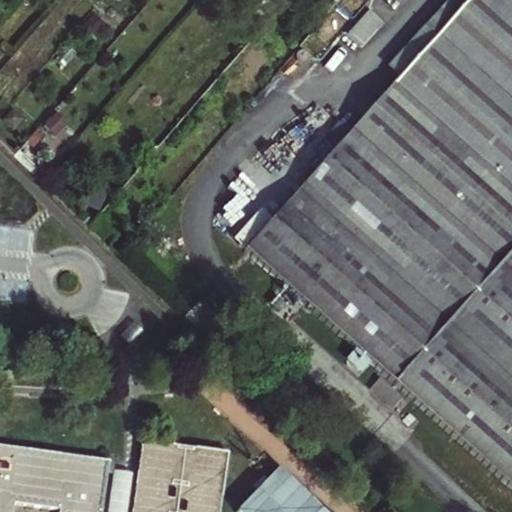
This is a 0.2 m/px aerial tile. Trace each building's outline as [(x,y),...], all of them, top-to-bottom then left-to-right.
[(400,77),(368,113),(244,251),(511,491),(511,0),(449,0),(389,68),(400,77)] [(266,23),(286,0),(276,0),(260,18),(266,23)] [(317,0),(322,4),(319,9),(327,15),(339,0),(317,0)] [(382,24),(369,12),(347,36),(361,48),(382,24)] [(33,162),(20,149),(13,157),(26,169),(33,162)] [(39,182),(48,173),(42,167),(33,176),(39,182)] [(94,221),(79,206),(72,213),(88,228),(94,221)] [(119,235),(98,216),(94,221),(88,228),(108,248),(119,235)] [(199,303),(183,319),(205,340),(221,324),(199,303)] [(401,400),(380,380),(370,390),(392,410),(401,400)] [(108,462),(0,446),(0,511),(220,511),(228,452),(139,441),(135,475),(106,471),(108,462)]
